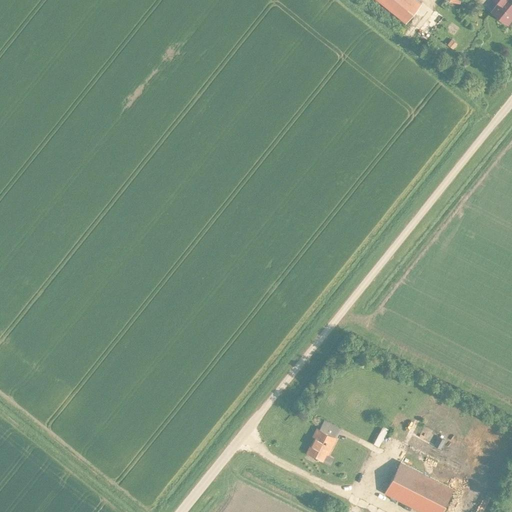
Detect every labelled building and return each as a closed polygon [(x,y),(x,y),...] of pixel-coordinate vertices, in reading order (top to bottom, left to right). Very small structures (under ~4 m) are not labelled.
[(378,0),(405,22),(420,3),(416,0),(378,0)] [(511,0),(496,0),(498,2),(491,11),(507,24),(511,17),(511,0)] [(404,409),(396,424),(403,428),(411,413),(404,409)] [(383,442),(392,424),(386,421),(377,439),(383,442)] [(327,454),(336,438),(317,428),(312,436),(314,437),(307,452),(322,460),(325,453),(327,454)] [(385,492),(422,511),(440,511),(462,472),(410,445),(385,492)]
